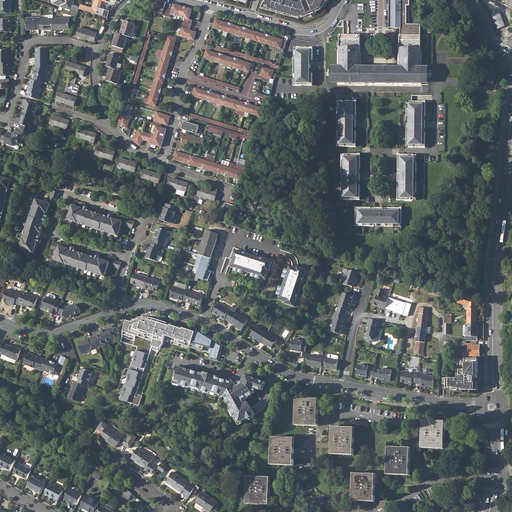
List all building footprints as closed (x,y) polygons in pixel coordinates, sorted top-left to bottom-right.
[(0,0),(0,12),(11,12),(11,5),(12,5),(12,0),(1,0),(1,1),(0,0)] [(61,5),(61,6),(71,9),(74,0),(53,0),(53,3),(61,5)] [(99,0),(97,8),(96,13),(103,16),(105,9),(103,8),(102,10),(99,9),(101,5),(103,0),(106,1),(106,0),(116,0),(117,0),(99,0)] [(162,15),(166,17),(168,9),(165,8),(166,2),(164,1),(160,0),(159,0),(156,0),(153,12),(162,14),(162,15)] [(265,0),(264,0),(262,6),(269,8),(268,9),(278,12),(278,11),(285,13),(285,14),(292,15),(299,16),(302,17),(321,9),(323,6),(326,0),(327,0),(304,0),(303,1),(302,0),(299,1),(298,0),(265,0),(266,0),(265,0)] [(360,67),(360,37),(359,37),(359,35),(353,35),(353,44),(348,44),(348,40),(343,40),(343,35),(341,35),(341,37),(340,37),(340,67),(341,67),(341,68),(331,67),(331,73),(336,73),(336,82),(354,82),(354,83),(373,83),(373,82),(387,82),(387,83),(406,83),(406,82),(424,82),(424,74),(429,75),(429,68),(419,68),(421,68),(421,38),(420,38),(420,35),(420,24),(407,24),(407,5),(409,5),(409,0),(389,0),(389,28),(400,28),(401,35),(401,38),(400,38),(400,67),(360,67)] [(166,17),(170,18),(171,15),(180,17),(183,7),(182,6),(178,5),(175,4),(174,4),(172,10),(168,9),(166,17)] [(184,23),(191,25),(193,20),(189,19),(192,9),(183,7),(180,17),(185,19),(184,23)] [(506,26),(500,12),(491,16),(497,30),(506,26)] [(10,26),(10,23),(12,23),(12,18),(0,17),(0,30),(11,31),(11,26),(10,26)] [(41,29),(41,18),(41,17),(27,17),(27,30),(37,30),(37,29),(41,29)] [(70,28),(70,17),(53,17),(53,18),(53,29),(62,29),(62,28),(70,28)] [(41,29),(44,29),(44,30),(53,30),(53,29),(53,18),(41,18),(41,29)] [(213,28),(224,31),(226,27),(222,26),(223,22),(216,20),(213,28)] [(125,21),(121,34),(128,37),(132,38),(133,33),(136,24),(125,21)] [(224,31),(228,33),(231,24),(223,22),(222,26),(226,27),(224,31)] [(178,35),(194,40),(196,32),(190,30),(191,25),(184,23),(182,32),(179,31),(178,35)] [(231,24),(228,33),(236,35),(238,26),(231,24)] [(238,26),(236,35),(243,37),(246,29),(238,26)] [(78,36),(86,38),(88,30),(88,29),(80,27),(78,36)] [(246,29),(243,37),(251,39),(253,31),(246,29)] [(86,38),(94,41),(97,32),(88,30),(86,38)] [(253,31),(251,39),(258,42),(261,33),(253,31)] [(117,33),(113,46),(124,49),(128,37),(121,34),(117,33)] [(261,33),(258,42),(266,44),(268,36),(261,33)] [(173,50),(177,39),(172,37),(169,36),(166,44),(170,45),(169,49),(173,50)] [(266,44),(269,45),(270,41),(274,42),(275,38),(268,36),(266,44)] [(269,45),(281,49),(283,40),(275,38),(274,42),(270,41),(269,45)] [(164,51),(172,54),(173,50),(169,49),(170,45),(166,44),(164,51)] [(274,51),(283,54),(284,50),(281,49),(269,45),(269,49),(274,50),(274,51)] [(8,57),(8,48),(0,48),(0,61),(9,62),(10,62),(10,57),(8,57)] [(35,58),(35,62),(48,62),(49,62),(49,58),(48,58),(48,48),(42,48),(36,48),(36,58),(35,58)] [(310,73),(310,61),(313,61),(313,48),(294,48),(294,54),(294,56),(297,56),(297,59),(294,59),(294,74),(296,74),(296,78),(294,78),(294,79),(294,86),(313,86),(313,73),(310,73)] [(204,59),(215,62),(216,58),(213,57),(214,52),(206,50),(204,59)] [(170,61),(172,54),(164,51),(162,59),(170,61)] [(215,62),(219,63),(222,55),(214,52),(213,57),(216,58),(215,62)] [(111,54),(107,67),(110,68),(120,71),(122,65),(119,64),(121,61),(119,60),(120,56),(111,54)] [(219,63),(227,65),(229,57),(222,55),(219,63)] [(227,65),(234,68),(237,59),(229,57),(227,65)] [(168,69),(170,61),(162,59),(159,66),(168,69)] [(234,68),(242,70),(244,62),(237,59),(234,68)] [(0,61),(0,75),(6,75),(11,75),(11,65),(9,65),(9,62),(0,61)] [(45,78),(48,69),(48,62),(35,62),(35,67),(37,68),(35,75),(34,80),(41,83),(44,83),(46,78),(45,78)] [(67,71),(75,74),(78,65),(69,62),(67,71)] [(244,62),(242,70),(249,72),(252,64),(244,62)] [(83,76),(86,68),(78,65),(75,74),(83,76)] [(165,76),(168,69),(159,66),(157,74),(165,76)] [(262,80),(269,82),(270,78),(272,79),(273,73),(274,71),(263,67),(260,75),(263,76),(262,80)] [(106,81),(118,85),(122,71),(120,71),(110,68),(106,81)] [(163,84),(165,76),(157,74),(155,81),(163,84)] [(28,97),(38,100),(39,96),(41,89),(40,88),(41,83),(34,80),(31,79),(27,92),(29,93),(28,97)] [(161,91),(163,84),(155,81),(152,89),(161,91)] [(69,92),(77,95),(80,86),(75,84),(75,83),(73,82),(71,86),(71,87),(69,92)] [(192,96),(204,99),(205,95),(201,94),(203,90),(195,88),(192,96)] [(152,89),(150,96),(154,97),(155,94),(160,95),(161,91),(152,89)] [(204,99),(208,101),(210,92),(203,90),(201,94),(205,95),(204,99)] [(208,101),(215,103),(217,94),(210,92),(208,101)] [(57,101),(65,104),(68,95),(60,93),(57,101)] [(144,98),(143,102),(148,104),(156,106),(160,95),(155,94),(154,97),(150,96),(149,99),(144,98)] [(216,103),(215,107),(221,109),(223,105),(225,97),(217,94),(215,103),(216,103)] [(65,104),(74,106),(77,98),(68,95),(65,104)] [(223,105),(230,107),(233,99),(225,97),(223,105)] [(230,107),(238,110),(240,101),(233,99),(230,107)] [(25,105),(23,112),(34,115),(37,104),(25,100),(23,104),(25,105)] [(238,110),(236,114),(244,116),(245,112),(248,104),(240,101),(238,110)] [(354,120),(354,116),(356,116),(357,101),(354,101),(340,101),(340,108),(338,108),(338,120),(340,120),(340,128),(338,128),(338,139),(340,139),(340,147),(356,147),(356,131),(354,131),(354,128),(356,128),(356,123),(357,120),(354,120)] [(424,120),(424,117),(426,117),(426,102),(415,102),(412,102),(410,102),(410,109),(407,109),(407,121),(410,121),(410,128),(407,128),(407,140),(409,140),(409,147),(426,147),(426,132),(423,132),(423,129),(426,129),(426,120),(424,120)] [(245,112),(249,113),(250,109),(254,110),(255,106),(248,104),(245,112)] [(249,113),(260,117),(263,108),(255,106),(254,110),(250,109),(249,113)] [(155,116),(154,121),(168,126),(171,116),(154,111),(153,116),(155,116)] [(22,125),(30,127),(34,115),(23,112),(21,119),(19,118),(17,123),(22,125)] [(122,113),(118,126),(119,126),(128,129),(128,127),(132,128),(134,120),(131,119),(132,116),(122,113)] [(58,127),(61,118),(53,115),(50,124),(58,127)] [(58,127),(67,129),(70,121),(61,118),(58,127)] [(153,135),(164,138),(167,129),(168,126),(154,121),(152,125),(156,126),(153,135)] [(182,129),(197,134),(200,126),(185,121),(182,129)] [(207,131),(214,133),(214,132),(216,126),(209,124),(207,131)] [(16,132),(21,141),(29,137),(32,128),(30,127),(22,125),(20,130),(16,132)] [(214,132),(222,135),(223,132),(224,129),(216,126),(214,132)] [(80,129),(77,137),(86,140),(88,131),(80,129)] [(134,142),(139,146),(144,140),(147,141),(149,134),(139,130),(132,140),(134,142)] [(88,131),(86,140),(90,141),(94,142),(97,134),(88,131)] [(229,137),(237,139),(237,136),(239,133),(231,131),(230,134),(229,137)] [(5,141),(5,143),(13,146),(22,142),(21,141),(16,132),(12,134),(8,132),(8,133),(5,141)] [(150,144),(161,147),(164,138),(153,135),(149,134),(147,141),(151,142),(150,144)] [(94,159),(102,162),(103,158),(104,158),(106,149),(98,147),(94,159)] [(104,158),(112,160),(115,152),(106,149),(104,158)] [(173,160),(185,163),(186,159),(182,158),(184,153),(176,151),(173,160)] [(79,162),(81,155),(78,155),(71,152),(70,159),(79,162)] [(185,163),(188,164),(191,156),(184,153),(182,158),(186,159),(185,163)] [(203,169),(211,171),(214,162),(215,156),(208,154),(206,160),(203,169)] [(358,173),(358,169),(360,170),(361,154),(344,154),(344,162),(342,162),(342,173),(344,173),(344,181),(342,181),(342,193),(344,192),(344,200),(355,200),(360,200),(360,185),(358,185),(358,181),(360,181),(360,174),(360,173),(358,173)] [(417,174),(417,162),(414,162),(415,155),(406,155),(398,155),(398,170),(400,170),(400,173),(398,173),(398,182),(400,182),(400,185),(398,185),(398,186),(398,200),(414,200),(414,193),(417,193),(417,181),(414,181),(414,174),(417,174)] [(188,164),(196,167),(199,158),(191,156),(188,164)] [(126,169),(129,161),(121,158),(118,167),(126,169)] [(196,167),(203,169),(206,160),(199,158),(196,167)] [(135,172),(137,163),(129,161),(126,169),(135,172)] [(218,173),(226,175),(230,163),(223,161),(221,165),(218,173)] [(211,171),(218,173),(221,165),(214,163),(214,162),(211,171)] [(226,175),(230,177),(231,173),(235,174),(238,165),(237,165),(230,163),(226,175)] [(230,177),(241,180),(244,172),(245,167),(238,165),(235,174),(231,173),(230,177)] [(86,177),(97,180),(98,176),(99,172),(88,168),(86,177)] [(150,181),(153,172),(145,170),(142,178),(150,181)] [(159,183),(161,175),(153,172),(150,181),(153,182),(157,183),(159,183)] [(0,229),(11,179),(0,176),(0,229)] [(178,189),(180,181),(173,178),(172,178),(169,187),(178,189)] [(186,192),(189,184),(187,183),(180,181),(178,189),(186,192)] [(198,196),(206,198),(209,190),(202,187),(200,187),(198,196)] [(209,190),(206,198),(215,201),(217,192),(215,192),(209,190)] [(57,200),(60,193),(53,191),(51,198),(54,199),(57,200)] [(39,239),(46,218),(49,219),(50,216),(49,215),(47,215),(51,204),(49,203),(36,199),(20,249),(33,253),(34,254),(38,243),(39,243),(40,244),(41,242),(42,240),(39,239)] [(108,217),(87,210),(88,208),(87,207),(85,206),(84,209),(74,206),(74,204),(69,203),(67,202),(65,209),(71,211),(68,220),(118,236),(122,223),(123,222),(112,218),(112,217),(113,215),(111,215),(109,214),(108,217)] [(174,218),(176,212),(178,212),(179,208),(175,207),(172,206),(170,205),(166,203),(160,220),(173,224),(175,223),(176,221),(175,219),(174,218)] [(228,225),(234,206),(229,204),(226,203),(220,222),(228,225)] [(402,224),(402,208),(387,208),(387,210),(383,210),(383,208),(375,208),(375,210),(371,210),(371,208),(356,208),(356,224),(364,224),(364,226),(375,226),(375,224),(383,224),(383,227),(394,227),(394,224),(402,224)] [(134,224),(135,222),(128,220),(127,222),(126,225),(126,226),(132,228),(134,224)] [(166,238),(168,231),(158,227),(153,244),(162,247),(165,248),(168,239),(166,238)] [(207,230),(199,255),(211,258),(214,246),(219,234),(207,230)] [(34,260),(39,243),(38,243),(34,254),(33,253),(31,259),(34,260)] [(109,262),(99,259),(99,257),(100,256),(98,255),(96,255),(95,258),(74,251),(75,248),(74,248),(72,247),(71,250),(60,246),(61,245),(54,243),(52,249),(58,251),(55,261),(105,277),(109,264),(109,262)] [(146,258),(157,261),(160,251),(161,251),(162,247),(153,244),(151,243),(149,247),(147,251),(148,251),(146,258)] [(244,253),(235,250),(232,260),(233,260),(231,267),(236,269),(236,267),(244,270),(244,271),(253,274),(253,273),(262,275),(261,277),(266,278),(268,271),(269,272),(272,262),(263,259),(244,253)] [(211,273),(206,272),(211,258),(199,255),(195,268),(199,269),(196,277),(208,281),(211,273)] [(35,268),(37,261),(34,260),(31,259),(28,266),(35,268)] [(119,269),(121,262),(115,260),(114,262),(113,265),(113,267),(119,269)] [(303,282),(307,270),(297,267),(297,268),(290,266),(288,270),(290,271),(287,279),(286,278),(283,287),(284,288),(282,296),(280,295),(278,300),(286,302),(285,304),(295,307),(297,300),(303,282)] [(356,279),(358,272),(357,271),(354,270),(352,271),(345,269),(343,269),(341,278),(342,279),(343,280),(342,283),(354,287),(357,279),(356,279)] [(140,287),(144,289),(148,278),(135,274),(134,278),(133,278),(131,283),(141,286),(140,287)] [(148,278),(144,289),(148,290),(149,289),(157,291),(160,282),(148,278)] [(176,298),(186,301),(189,291),(190,290),(186,289),(186,290),(174,287),(170,297),(175,299),(176,298)] [(11,305),(14,306),(15,303),(18,305),(23,293),(18,291),(18,293),(7,289),(5,295),(5,296),(4,300),(8,301),(8,302),(10,303),(11,305)] [(380,308),(385,310),(389,298),(384,297),(385,291),(378,289),(376,294),(377,295),(376,299),(375,299),(373,304),(380,307),(380,308)] [(186,301),(186,303),(191,304),(191,303),(201,306),(202,300),(203,296),(189,291),(186,301)] [(23,293),(18,305),(24,307),(24,306),(34,309),(38,298),(33,296),(23,293)] [(352,303),(353,300),(352,300),(353,296),(344,293),(340,306),(338,306),(337,312),(345,315),(347,309),(350,309),(351,306),(350,305),(351,303),(352,303)] [(53,314),(57,316),(58,314),(61,305),(62,302),(55,300),(47,297),(42,309),(47,311),(48,310),(50,311),(54,312),(53,314)] [(407,304),(389,298),(385,310),(403,315),(407,304)] [(468,321),(468,324),(477,324),(477,304),(458,298),(457,303),(465,305),(464,306),(466,308),(467,307),(467,321),(468,321)] [(225,319),(230,322),(236,312),(237,309),(233,307),(231,310),(219,303),(213,313),(225,320),(225,319)] [(61,305),(58,314),(64,316),(68,318),(71,317),(70,316),(80,313),(81,311),(79,308),(78,308),(77,305),(75,304),(67,307),(61,305)] [(235,327),(242,331),(248,320),(236,312),(230,322),(229,322),(236,326),(235,327)] [(344,319),(345,315),(337,312),(335,312),(332,323),(333,325),(331,331),(340,334),(344,324),(345,325),(346,320),(344,319)] [(418,326),(427,327),(428,315),(419,314),(418,326)] [(191,346),(195,331),(150,317),(141,317),(140,318),(132,320),(132,321),(127,320),(121,341),(137,346),(132,365),(131,369),(121,400),(140,406),(143,395),(139,394),(138,397),(136,396),(141,382),(138,381),(139,379),(142,379),(143,373),(137,371),(139,367),(145,369),(147,363),(145,362),(145,359),(148,360),(152,345),(154,346),(153,349),(159,351),(163,343),(164,341),(172,343),(172,341),(175,342),(175,344),(179,345),(180,343),(184,344),(183,346),(190,348),(191,346)] [(376,335),(377,333),(378,332),(379,329),(378,328),(379,321),(369,319),(367,331),(366,330),(365,331),(365,334),(366,336),(365,337),(369,343),(372,341),(373,342),(378,338),(376,335)] [(466,336),(466,341),(478,341),(478,324),(477,324),(468,324),(467,324),(466,323),(466,330),(468,330),(468,336),(466,336)] [(261,343),(267,333),(255,326),(252,331),(253,332),(251,335),(258,339),(257,340),(261,343)] [(427,327),(418,326),(415,354),(423,354),(426,333),(427,327)] [(95,336),(99,348),(106,345),(106,343),(116,339),(115,338),(117,337),(117,336),(117,334),(119,333),(117,327),(114,329),(112,328),(110,329),(110,328),(101,331),(102,334),(95,336)] [(212,338),(208,337),(206,336),(206,335),(197,329),(195,331),(191,346),(193,346),(192,347),(193,348),(200,350),(202,350),(203,346),(212,348),(209,359),(218,361),(222,348),(221,346),(219,344),(214,342),(212,338)] [(265,344),(272,348),(274,344),(275,344),(278,340),(270,335),(270,334),(267,332),(267,333),(261,343),(264,345),(265,344)] [(80,347),(82,354),(90,351),(91,349),(95,347),(98,348),(99,348),(95,336),(89,338),(89,339),(86,340),(86,339),(80,341),(81,346),(80,347)] [(293,339),(291,350),(301,352),(302,351),(306,352),(307,343),(303,342),(303,341),(293,339)] [(0,354),(18,361),(22,349),(13,346),(13,347),(4,344),(1,353),(0,354)] [(480,356),(480,345),(469,345),(469,353),(464,353),(464,356),(480,356)] [(29,366),(42,371),(42,370),(46,359),(40,357),(39,358),(37,357),(37,356),(29,353),(25,362),(30,364),(29,366)] [(324,356),(322,366),(326,367),(325,369),(330,370),(330,369),(337,370),(338,357),(338,356),(329,354),(328,355),(328,357),(324,356)] [(313,367),(322,368),(322,366),(324,356),(320,355),(319,357),(309,355),(307,365),(314,366),(313,367)] [(63,366),(66,358),(61,356),(58,364),(46,359),(42,370),(49,373),(50,375),(53,376),(55,375),(55,374),(60,376),(64,371),(63,367),(64,366),(63,366)] [(467,359),(457,359),(457,379),(444,379),(444,385),(447,385),(447,389),(450,389),(450,391),(478,391),(478,359),(467,359)] [(375,368),(369,367),(369,366),(358,364),(356,375),(367,377),(367,375),(373,376),(375,369),(375,368)] [(212,392),(217,394),(221,379),(218,378),(216,379),(214,377),(212,376),(211,374),(209,373),(205,372),(203,374),(190,370),(188,371),(184,370),(185,369),(182,368),(177,366),(173,381),(179,383),(180,385),(190,388),(191,387),(200,389),(201,391),(210,393),(212,392)] [(79,379),(77,383),(86,386),(89,387),(90,383),(89,383),(93,372),(82,368),(78,379),(79,379)] [(390,381),(392,370),(381,368),(381,370),(375,369),(373,376),(373,377),(380,378),(380,379),(390,381)] [(416,383),(418,373),(414,372),(413,374),(403,372),(401,382),(407,383),(407,384),(412,385),(412,382),(416,383)] [(433,387),(435,376),(434,376),(423,374),(423,373),(418,372),(418,373),(416,383),(416,384),(421,384),(421,386),(426,387),(426,386),(433,387)] [(237,418),(239,423),(248,418),(248,420),(255,416),(248,402),(246,402),(245,398),(248,397),(250,397),(252,396),(253,394),(255,393),(256,388),(262,391),(265,382),(245,375),(242,382),(241,383),(236,385),(235,386),(236,387),(232,389),(230,389),(229,389),(224,387),(222,395),(225,396),(231,407),(230,409),(235,418),(237,418)] [(217,394),(222,395),(224,387),(229,389),(230,389),(232,389),(236,387),(235,386),(236,385),(235,383),(221,379),(217,394)] [(79,402),(86,386),(77,383),(77,382),(74,381),(72,386),(73,386),(71,393),(69,394),(68,397),(69,398),(79,402)] [(318,412),(319,399),(300,398),(300,396),(299,396),(299,395),(298,395),(298,398),(296,398),(295,425),(318,426),(318,420),(316,420),(316,415),(318,415),(318,412)] [(444,449),(445,421),(423,420),(422,434),(422,437),(424,437),(424,442),(422,442),(422,448),(444,449)] [(103,433),(100,437),(115,448),(120,441),(123,437),(108,427),(109,425),(103,421),(97,429),(103,433)] [(354,455),(354,427),(332,427),(331,439),(331,443),(333,443),(333,449),(331,449),(331,454),(354,455)] [(127,446),(134,436),(131,434),(127,440),(124,444),(127,446)] [(127,446),(129,448),(137,438),(134,436),(127,446)] [(294,451),(295,438),(272,437),(271,465),(293,465),(294,460),(292,460),(292,454),(294,455),(294,451)] [(410,462),(410,448),(388,447),(387,475),(409,475),(410,469),(408,469),(408,464),(410,464),(410,462)] [(154,458),(138,448),(131,458),(146,469),(146,470),(151,474),(156,467),(150,463),(154,458)] [(4,455),(0,461),(0,465),(10,471),(15,461),(4,455)] [(14,473),(27,479),(32,471),(18,464),(14,473)] [(92,476),(98,480),(103,472),(96,468),(92,476)] [(166,482),(181,493),(189,482),(173,472),(166,482)] [(375,486),(376,474),(353,473),(352,501),(375,502),(375,496),(373,496),(373,491),(375,491),(375,486)] [(269,490),(270,477),(248,476),(247,504),(269,505),(270,499),(268,499),(268,494),(270,494),(269,490)] [(27,487),(41,493),(46,484),(32,477),(27,487)] [(54,500),(57,502),(63,491),(50,484),(45,494),(54,499),(54,500)] [(82,496),(69,489),(65,499),(73,503),(74,503),(77,505),(82,496)] [(122,497),(129,500),(132,494),(126,489),(122,497)] [(218,502),(202,492),(195,502),(209,511),(210,511),(211,511),(217,503),(218,502)] [(80,507),(89,511),(94,511),(100,502),(86,495),(80,507)] [(211,511),(215,511),(220,505),(217,503),(211,511)]
